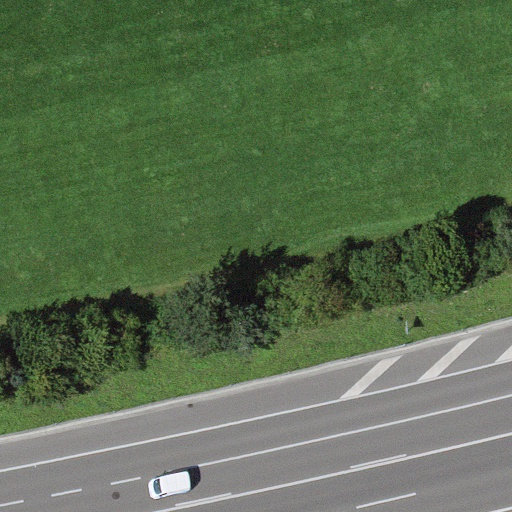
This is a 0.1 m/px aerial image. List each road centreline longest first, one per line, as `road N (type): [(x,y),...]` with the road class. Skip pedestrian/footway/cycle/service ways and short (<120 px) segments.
road 1 (motorway): [(511,382),(0,507)]
road 2 (motorway): [(511,470),(331,511)]
